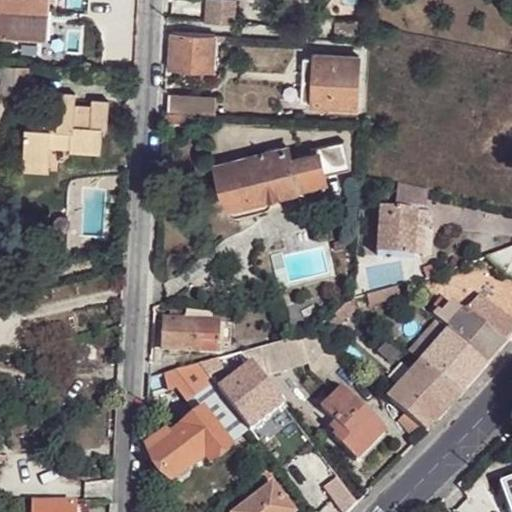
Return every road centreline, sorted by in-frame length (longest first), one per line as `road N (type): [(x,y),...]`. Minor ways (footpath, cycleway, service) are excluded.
road 1 (unclassified): [(151,25),(125,511)]
road 2 (secondary): [(393,511),(511,389)]
road 3 (residential): [(151,25),(301,31)]
